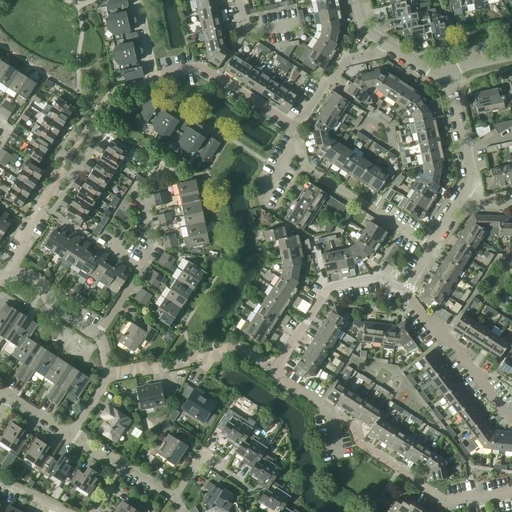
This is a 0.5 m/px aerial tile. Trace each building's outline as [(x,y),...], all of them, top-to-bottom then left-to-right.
[(127,6),(128,6),(126,0),(108,0),(108,1),(106,6),(106,8),(107,12),(128,8),(127,6)] [(195,11),(216,7),(214,0),(195,0),(197,8),(195,8),(195,11)] [(318,13),(339,8),(337,0),(326,0),(315,2),(318,13)] [(420,12),(418,4),(417,4),(416,3),(411,0),(389,0),(391,5),(392,5),(393,10),(392,10),(394,18),(400,17),(420,12)] [(473,4),(472,0),(448,0),(450,6),(453,5),(453,6),(452,6),(454,15),(462,14),(462,13),(463,12),(466,7),(466,6),(473,4)] [(472,0),(473,4),(475,11),(483,9),(483,8),(484,8),(487,3),(487,1),(491,0),(472,0)] [(200,21),(218,17),(216,7),(195,11),(196,14),(198,13),(200,21)] [(106,27),(128,22),(126,13),(125,13),(124,11),(126,10),(128,8),(107,12),(108,17),(106,23),(106,27)] [(320,23),(341,19),(339,8),(318,13),(320,23)] [(427,13),(428,13),(427,10),(420,12),(400,17),(402,26),(403,26),(404,30),(403,30),(404,36),(410,35),(410,37),(417,36),(418,37),(418,35),(419,35),(420,36),(421,35),(422,35),(422,36),(423,34),(424,34),(423,29),(430,28),(427,13)] [(430,28),(431,33),(434,33),(435,39),(441,38),(441,37),(446,35),(446,37),(452,36),(451,30),(453,30),(452,22),(453,21),(451,20),(451,19),(452,18),(451,18),(450,15),(443,17),(437,13),(436,13),(435,11),(428,13),(427,13),(430,28)] [(200,32),(220,28),(218,17),(200,21),(201,29),(199,29),(200,32)] [(320,32),(337,35),(339,27),(343,26),(341,19),(320,23),(321,28),(320,32)] [(128,22),(106,27),(107,31),(112,35),(113,41),(137,36),(137,34),(135,32),(129,34),(129,32),(130,32),(128,22)] [(204,42),(223,38),(220,28),(200,32),(200,35),(203,34),(204,42)] [(336,43),(337,35),(320,32),(320,36),(317,40),(335,52),(339,46),(336,43)] [(134,53),(133,48),(132,43),(131,43),(131,41),(133,41),(137,40),(138,38),(137,36),(113,41),(115,47),(114,48),(112,53),(113,57),(134,53)] [(205,53),(225,49),(223,38),(204,42),(206,50),(204,50),(205,53)] [(329,61),(335,52),(317,40),(311,49),(329,61)] [(225,49),(205,53),(205,56),(207,56),(208,60),(218,67),(229,51),(225,49)] [(323,70),(329,61),(311,49),(302,64),(313,71),(316,66),(323,70)] [(233,76),(244,60),(237,56),(238,54),(235,52),(224,70),(233,76)] [(120,71),(140,67),(139,65),(138,64),(135,65),(135,62),(136,62),(134,53),(113,57),(114,61),(118,66),(120,71)] [(0,79),(9,66),(3,62),(5,60),(1,58),(0,59),(0,79)] [(242,82),(254,64),(251,63),(250,65),(244,60),(233,76),(242,82)] [(251,88),(262,72),(255,68),(256,66),(254,64),(242,82),(251,88)] [(0,83),(7,88),(19,69),(16,67),(15,70),(9,66),(0,79),(0,83)] [(140,67),(120,71),(121,76),(125,80),(126,80),(143,76),(141,67),(140,67)] [(17,94),(27,78),(21,74),(23,71),(19,69),(7,88),(17,94)] [(377,89),(388,73),(383,70),(381,74),(380,73),(379,69),(374,70),(374,71),(367,73),(370,87),(374,86),(377,89)] [(261,94),(272,76),(270,74),(268,76),(262,72),(251,88),(261,94)] [(367,88),(370,87),(367,73),(360,74),(360,73),(355,74),(356,78),(355,79),(351,77),(348,82),(364,92),(365,92),(367,88)] [(386,97),(397,79),(388,73),(377,89),(376,91),(386,97)] [(270,100),(280,84),(273,79),(274,77),(272,76),(261,94),(270,100)] [(27,78),(17,94),(26,100),(38,82),(34,79),(33,81),(27,78)] [(395,103),(406,85),(397,79),(386,97),(395,103)] [(366,93),(365,92),(364,92),(348,82),(342,91),(360,103),(366,93)] [(279,106),(290,88),(288,86),(286,88),(280,84),(270,100),(279,106)] [(404,109),(416,90),(406,85),(395,103),(404,109)] [(288,111),(298,96),(291,91),(292,89),(290,88),(279,106),(288,111)] [(506,94),(501,95),(500,88),(487,91),(491,111),(509,107),(508,103),(506,94)] [(343,111),(349,102),(331,90),(325,100),(343,111)] [(410,115),(424,105),(419,98),(421,94),(416,90),(404,109),(408,111),(410,115)] [(478,114),(491,111),(487,91),(473,94),(474,101),(469,102),(473,121),(479,119),(478,114)] [(159,104),(151,99),(148,103),(144,101),(146,99),(146,97),(144,96),(138,105),(144,109),(141,114),(143,120),(148,123),(159,106),(158,105),(159,104)] [(52,107),(70,119),(72,117),(70,115),(74,108),(58,98),(52,107)] [(337,120),(343,111),(325,100),(319,109),(337,120)] [(0,113),(3,115),(10,104),(5,101),(0,107),(0,113)] [(3,115),(8,118),(9,119),(15,108),(10,104),(3,115)] [(414,123),(435,118),(433,111),(429,112),(424,105),(410,115),(413,118),(414,123)] [(158,134),(170,116),(160,109),(160,108),(160,106),(159,106),(148,123),(152,126),(154,131),(158,134)] [(69,122),(70,119),(52,107),(46,116),(62,127),(66,120),(69,122)] [(331,130),(337,120),(319,109),(313,118),(330,128),(329,129),(331,130)] [(58,133),(62,127),(46,116),(40,125),(59,137),(60,135),(58,133)] [(170,116),(158,134),(161,136),(167,136),(173,139),(187,117),(185,116),(183,117),(179,123),(177,122),(178,121),(170,116)] [(184,151),(196,132),(188,127),(187,128),(185,127),(190,121),(189,118),(187,117),(173,139),(178,143),(181,148),(184,151)] [(309,128),(310,133),(312,132),(313,139),(328,136),(331,135),(330,132),(331,130),(329,129),(330,128),(313,118),(310,123),(314,125),(313,127),(309,128)] [(416,133),(437,129),(435,118),(414,123),(416,133)] [(511,125),(511,120),(493,124),(494,128),(498,134),(511,125)] [(57,140),(59,137),(40,125),(34,134),(51,145),(55,138),(57,140)] [(479,138),(490,132),(488,125),(475,128),(476,133),(479,138)] [(11,133),(17,137),(20,132),(14,129),(11,133)] [(418,144),(439,139),(437,129),(416,133),(417,141),(415,141),(416,144),(418,144)] [(198,155),(209,138),(207,138),(205,140),(203,139),(204,138),(196,132),(184,151),(188,153),(193,153),(198,155)] [(46,151),(51,145),(34,134),(28,144),(47,155),(49,153),(46,151)] [(331,135),(328,136),(313,139),(315,146),(313,146),(314,151),(318,150),(319,151),(317,155),(322,158),(333,142),(332,142),(333,140),(331,139),(331,135)] [(209,138),(198,155),(203,158),(210,158),(219,143),(211,138),(210,139),(209,138)] [(420,154),(442,150),(439,139),(418,144),(420,154)] [(331,164),(343,146),(333,140),(332,142),(333,142),(322,158),(331,164)] [(97,146),(121,161),(127,152),(111,142),(107,148),(105,147),(106,146),(100,142),(97,146)] [(45,158),(47,155),(28,144),(22,153),(38,163),(43,156),(45,158)] [(485,147),(486,153),(498,151),(496,145),(485,147)] [(115,170),(121,161),(97,146),(95,150),(101,153),(101,152),(103,153),(99,160),(115,170)] [(340,170),(352,152),(343,146),(331,164),(340,170)] [(0,150),(0,155),(8,161),(12,156),(1,149),(0,150)] [(423,165),(444,160),(442,150),(420,154),(423,165)] [(349,176),(361,158),(352,152),(340,170),(349,176)] [(0,163),(5,166),(8,161),(0,155),(0,163)] [(359,182),(370,164),(361,158),(349,176),(359,182)] [(21,169),(41,182),(43,178),(41,177),(45,171),(28,160),(25,164),(23,163),(20,169),(21,169)] [(109,180),(115,170),(99,160),(95,166),(93,165),(94,164),(88,160),(86,164),(109,180)] [(423,174),(439,176),(441,168),(445,167),(444,160),(423,165),(424,170),(423,174)] [(505,186),(511,184),(511,165),(511,162),(509,163),(509,166),(501,167),(505,186)] [(104,189),(109,180),(86,164),(83,168),(89,172),(90,171),(91,172),(87,178),(104,189)] [(368,187),(379,170),(370,164),(359,182),(368,187)] [(489,190),(505,186),(501,167),(490,170),(492,177),(486,178),(489,190)] [(38,186),(41,182),(21,169),(22,170),(16,179),(32,190),(36,184),(38,186)] [(379,170),(368,187),(377,193),(388,175),(379,170)] [(439,176),(423,174),(419,173),(417,174),(416,176),(416,178),(416,179),(420,182),(438,193),(442,188),(438,185),(439,176)] [(145,186),(148,181),(139,175),(136,180),(145,186)] [(98,198),(104,189),(87,178),(83,184),(81,183),(82,182),(76,178),(74,182),(98,198)] [(29,195),(32,190),(16,179),(10,188),(29,200),(31,196),(29,195)] [(179,195),(198,191),(196,184),(199,183),(198,180),(176,184),(179,195)] [(92,207),(98,198),(74,182),(71,186),(77,190),(78,189),(80,190),(75,196),(92,207)] [(284,219),(302,231),(322,201),(342,213),(346,207),(308,182),(284,219)] [(438,193),(420,182),(414,191),(432,202),(438,193)] [(26,204),(29,200),(10,188),(4,197),(21,208),(24,203),(26,204)] [(154,201),(167,198),(166,191),(153,194),(154,201)] [(181,206),(202,201),(202,197),(199,197),(198,191),(179,195),(181,206)] [(426,211),(432,202),(414,191),(408,200),(426,211)] [(86,216),(92,207),(75,196),(71,203),(69,202),(70,200),(65,197),(62,200),(86,216)] [(426,211),(408,200),(404,197),(398,206),(420,221),(426,211)] [(154,201),(155,206),(155,207),(168,204),(167,198),(154,201)] [(80,225),(86,216),(62,200),(60,204),(65,208),(66,207),(68,208),(63,215),(80,225)] [(183,216),(202,212),(201,205),(203,205),(202,201),(181,206),(183,216)] [(0,219),(0,240),(10,225),(6,222),(5,221),(9,215),(4,212),(0,219)] [(158,222),(172,219),(170,212),(157,215),(158,222)] [(186,227),(207,222),(206,218),(204,219),(202,212),(183,216),(186,227)] [(484,227),(484,216),(473,215),(470,220),(479,226),(484,227)] [(509,236),(510,217),(498,216),(498,227),(498,237),(501,238),(501,235),(509,236)] [(363,231),(381,242),(387,233),(379,228),(382,223),(372,217),(363,231)] [(158,222),(160,228),(173,225),(172,219),(158,222)] [(479,226),(470,220),(463,230),(479,240),(481,241),(487,232),(479,226)] [(188,237),(207,233),(205,226),(208,226),(207,222),(186,227),(188,237)] [(324,229),(330,232),(333,227),(328,224),(324,229)] [(64,236),(68,230),(63,227),(60,233),(59,232),(58,233),(54,230),(44,246),(53,252),(63,236),(64,236)] [(293,236),(293,231),(287,232),(288,235),(286,235),(284,227),(263,231),(265,243),(277,240),(293,236)] [(475,247),(479,240),(463,230),(458,239),(475,250),(477,248),(475,247)] [(375,251),(381,242),(363,231),(357,240),(375,251)] [(62,258),(77,235),(73,233),(69,239),(68,238),(67,239),(64,236),(63,236),(53,252),(62,258)] [(163,243),(176,240),(175,233),(162,236),(163,243)] [(188,237),(184,238),(187,249),(190,248),(212,243),(211,239),(208,240),(207,233),(188,237)] [(82,248),(81,248),(78,245),(77,244),(81,238),(77,235),(62,258),(60,261),(61,263),(62,266),(65,267),(67,267),(69,267),(82,248)] [(280,250),(300,246),(298,235),(293,236),(277,240),(280,250)] [(474,253),(475,250),(458,239),(452,248),(468,258),(472,252),(474,253)] [(163,243),(164,249),(178,246),(176,240),(163,243)] [(372,257),(375,251),(357,240),(355,244),(351,246),(361,260),(368,255),(372,257)] [(80,270),(91,254),(87,251),(88,251),(86,250),(90,244),(86,241),(81,248),(82,248),(69,267),(70,267),(71,264),(80,270)] [(282,261),(303,256),(300,246),(280,250),(282,261)] [(354,265),(361,260),(351,246),(348,249),(343,250),(348,270),(355,269),(354,265)] [(463,265),(468,258),(452,248),(446,257),(464,269),(465,266),(463,265)] [(86,280),(104,253),(100,250),(96,256),(95,256),(91,254),(80,270),(77,274),(86,280)] [(337,273),(348,270),(343,250),(333,252),(337,273)] [(160,257),(172,265),(175,259),(164,252),(160,257)] [(326,275),(337,273),(333,252),(322,254),(326,275)] [(98,282),(109,265),(105,263),(106,262),(104,262),(108,255),(104,253),(86,280),(89,276),(98,282)] [(282,270),(299,273),(300,264),(304,263),(303,256),(282,261),(283,266),(282,270)] [(169,270),(172,265),(160,257),(157,262),(169,270)] [(462,271),(464,269),(446,257),(440,266),(456,277),(460,270),(462,271)] [(40,258),(36,264),(41,267),(45,262),(40,258)] [(107,287),(122,264),(118,262),(114,268),(113,267),(113,268),(109,265),(98,282),(107,287)] [(182,271),(198,282),(202,276),(204,277),(206,273),(188,262),(182,271)] [(122,264),(107,287),(117,293),(127,277),(123,274),(122,273),(126,267),(122,264)] [(452,283),(456,277),(440,266),(434,276),(452,287),(454,284),(452,283)] [(149,275),(160,283),(164,277),(152,270),(149,275)] [(297,281),(299,273),(282,270),(281,274),(279,278),(297,289),(300,283),(297,281)] [(195,287),(198,282),(182,271),(176,280),(194,292),(197,289),(195,287)] [(157,288),(160,283),(149,275),(145,281),(157,288)] [(450,290),(452,287),(434,276),(428,285),(444,295),(448,288),(450,290)] [(291,298),(297,289),(279,278),(273,287),(291,298)] [(192,295),(194,292),(176,280),(170,289),(187,300),(190,294),(192,295)] [(438,304),(444,295),(428,285),(419,300),(428,306),(432,300),(438,304)] [(285,308),(291,298),(273,287),(267,296),(285,308)] [(137,294),(148,301),(152,296),(141,288),(137,294)] [(183,305),(187,300),(170,289),(164,299),(182,310),(185,307),(183,305)] [(145,306),(148,301),(137,294),(134,299),(145,306)] [(279,317),(285,308),(267,296),(261,305),(279,317)] [(180,314),(182,310),(164,299),(158,308),(175,318),(179,312),(180,314)] [(5,337),(18,317),(14,314),(15,311),(4,304),(1,310),(2,311),(0,314),(0,334),(0,335),(1,334),(5,337)] [(273,326),(279,317),(261,305),(255,314),(273,326)] [(341,331),(347,321),(341,317),(344,312),(335,306),(325,321),(341,331)] [(171,323),(175,318),(158,308),(152,317),(171,329),(173,325),(171,323)] [(462,336),(472,320),(465,316),(466,314),(464,313),(452,330),(462,336)] [(28,339),(31,334),(35,328),(30,324),(31,322),(20,314),(18,317),(5,337),(11,340),(10,341),(18,347),(19,347),(25,338),(27,340),(28,339)] [(268,335),(273,326),(255,314),(249,324),(268,335)] [(359,328),(362,323),(356,319),(353,324),(359,328)] [(407,333),(412,329),(405,320),(397,326),(394,345),(402,346),(407,353),(417,346),(411,339),(407,333)] [(471,342),(482,324),(480,323),(478,325),(472,320),(462,336),(471,342)] [(245,321),(239,330),(244,333),(261,344),(268,335),(250,324),(249,324),(245,321)] [(337,338),(341,331),(325,321),(320,330),(338,341),(339,339),(337,338)] [(373,342),(375,323),(364,322),(361,343),(364,343),(365,341),(373,342)] [(143,331),(132,323),(124,335),(123,335),(118,342),(133,351),(141,339),(149,344),(157,331),(146,325),(143,331)] [(383,348),(386,325),(375,323),(373,342),(380,343),(380,345),(383,346),(382,348),(383,348)] [(480,348),(490,332),(483,328),(484,326),(482,324),(471,342),(480,348)] [(394,345),(397,326),(396,326),(386,325),(383,348),(393,350),(394,345)] [(336,343),(338,341),(320,330),(314,339),(330,349),(334,342),(336,343)] [(489,354),(500,336),(498,334),(497,336),(490,332),(480,348),(489,354)] [(500,336),(489,354),(498,360),(509,344),(502,339),(503,337),(500,336)] [(36,344),(28,339),(27,340),(25,338),(19,347),(18,347),(13,356),(23,362),(24,361),(26,362),(23,366),(22,365),(14,377),(20,380),(39,351),(34,347),(36,344)] [(325,355),(330,349),(314,339),(308,348),(326,359),(328,357),(325,355)] [(324,362),(326,359),(308,348),(302,357),(318,367),(323,360),(324,362)] [(508,374),(511,368),(511,348),(499,369),(508,374)] [(422,372),(439,359),(433,350),(417,362),(422,368),(421,369),(422,372)] [(44,377),(57,358),(46,351),(44,354),(39,351),(20,380),(25,384),(32,372),(31,372),(34,368),(36,369),(35,371),(44,377)] [(293,372),(302,378),(306,373),(312,377),(312,376),(313,377),(316,376),(321,369),(318,367),(302,357),(293,372)] [(52,401),(71,372),(66,369),(68,366),(57,358),(44,377),(54,383),(55,382),(58,383),(55,387),(54,386),(47,398),(52,401)] [(431,379),(446,367),(439,359),(422,372),(424,374),(426,373),(431,379)] [(435,389),(452,376),(446,367),(431,379),(435,385),(433,387),(435,389)] [(71,372),(52,401),(57,404),(64,393),(63,392),(66,388),(68,390),(67,391),(77,398),(89,379),(78,372),(76,375),(71,372)] [(444,396),(459,385),(452,376),(435,389),(437,391),(439,390),(444,396)] [(335,404),(346,388),(339,384),(340,383),(337,381),(326,398),(335,404)] [(141,410),(165,405),(160,383),(137,388),(141,410)] [(448,406),(465,393),(459,385),(444,396),(449,403),(447,404),(448,406)] [(203,423),(216,404),(203,396),(204,394),(196,388),(182,409),(203,423)] [(344,410),(356,393),(353,391),(352,393),(346,388),(335,404),(344,410)] [(353,416),(364,400),(357,396),(358,394),(356,393),(344,410),(353,416)] [(457,413),(472,402),(465,393),(448,406),(450,408),(452,407),(457,413)] [(115,399),(111,405),(118,409),(122,403),(115,399)] [(363,422),(374,404),(372,403),(371,404),(364,400),(353,416),(363,422)] [(461,423),(478,410),(472,402),(457,413),(462,420),(459,421),(461,423)] [(379,418),(382,412),(375,407),(376,406),(374,404),(363,422),(371,428),(372,428),(378,418),(379,418)] [(115,442),(129,421),(108,407),(104,413),(109,417),(99,431),(115,442)] [(173,409),(169,419),(173,422),(179,413),(173,409)] [(470,430),(485,419),(478,410),(461,423),(463,426),(465,424),(470,430)] [(249,432),(251,429),(242,423),(244,420),(234,413),(220,434),(228,439),(226,443),(237,450),(249,432)] [(385,422),(379,418),(378,418),(372,428),(371,428),(368,434),(377,440),(389,421),(386,420),(385,422)] [(476,439),(491,428),(485,419),(470,430),(475,437),(473,438),(474,441),(476,439)] [(386,445),(396,429),(390,425),(391,423),(389,421),(377,440),(386,445)] [(16,457),(25,443),(18,439),(24,431),(11,422),(0,439),(0,441),(11,449),(9,452),(16,457)] [(491,449),(494,431),(491,428),(476,439),(483,448),(491,449)] [(178,429),(175,434),(180,437),(183,433),(178,429)] [(395,451),(407,433),(404,431),(403,434),(396,429),(386,445),(395,451)] [(502,453),(505,432),(494,431),(491,449),(499,450),(499,453),(502,453)] [(259,439),(249,432),(237,450),(234,453),(243,459),(241,462),(252,470),(263,453),(266,448),(257,442),(259,439)] [(511,452),(511,433),(505,432),(502,453),(504,454),(505,451),(511,452)] [(404,457),(414,441),(408,436),(409,434),(407,433),(395,451),(404,457)] [(178,440),(168,434),(156,453),(165,459),(165,460),(175,466),(188,446),(178,440)] [(41,473),(50,459),(43,454),(48,446),(36,438),(24,457),(36,465),(34,468),(41,473)] [(413,463),(425,444),(423,443),(421,445),(414,441),(404,457),(413,463)] [(422,469),(433,453),(426,448),(427,446),(425,444),(413,463),(422,469)] [(273,460),(263,453),(252,470),(249,475),(257,480),(255,483),(266,490),(266,491),(272,481),(280,469),(271,463),(273,460)] [(447,458),(442,459),(433,453),(422,469),(426,471),(444,467),(446,466),(448,466),(447,458)] [(50,459),(41,473),(48,477),(50,474),(62,482),(74,464),(62,456),(57,464),(50,459)] [(448,466),(449,466),(448,466),(446,466),(444,467),(426,471),(428,482),(447,478),(447,477),(449,477),(450,475),(448,466)] [(76,471),(67,485),(75,489),(77,486),(89,494),(101,476),(88,468),(83,475),(76,471)] [(227,502),(232,495),(223,489),(222,490),(208,481),(204,487),(211,492),(208,496),(206,495),(201,502),(206,511),(211,508),(212,506),(218,510),(225,500),(227,502)] [(282,487),(272,481),(266,491),(266,490),(258,502),(267,507),(264,511),(266,511),(279,511),(283,507),(290,497),(280,491),(282,487)] [(405,498),(403,502),(398,498),(389,511),(390,511),(419,511),(421,509),(421,510),(423,507),(413,500),(411,502),(405,499),(406,498),(405,498)] [(231,504),(227,502),(225,500),(218,510),(216,511),(239,511),(236,503),(231,504)] [(115,511),(146,511),(147,510),(135,502),(132,508),(122,502),(115,511)]
